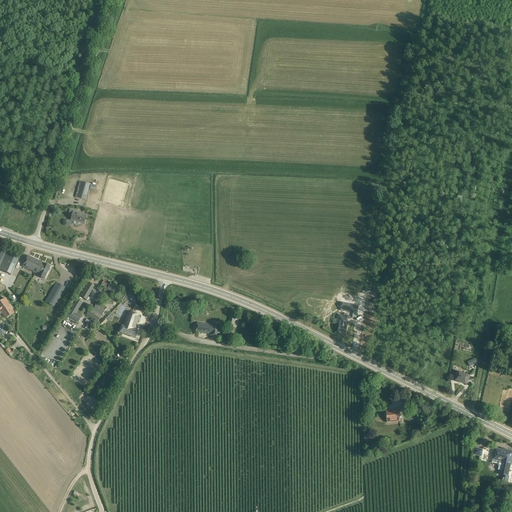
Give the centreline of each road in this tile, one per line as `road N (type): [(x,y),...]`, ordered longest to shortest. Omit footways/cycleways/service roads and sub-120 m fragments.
road 1 (track): [(153,322),(245,348),(342,360),(353,354),(421,27)]
road 2 (secondary): [(511,435),(258,307),(164,276)]
road 3 (unclassified): [(35,243),(113,0)]
road 4 (unclassified): [(102,511),(89,451),(153,322),(164,276)]
road 5 (secondary): [(164,276),(35,243)]
